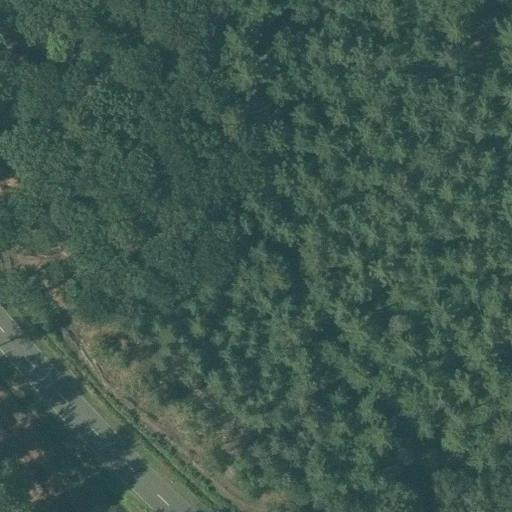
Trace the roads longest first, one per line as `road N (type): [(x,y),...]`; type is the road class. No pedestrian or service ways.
road 1 (tertiary): [(0,328),(96,438),(175,511)]
road 2 (track): [(309,511),(511,473)]
